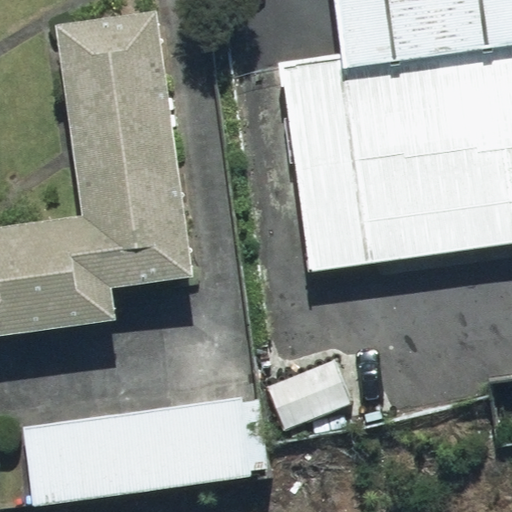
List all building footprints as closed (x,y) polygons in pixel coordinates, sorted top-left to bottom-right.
[(511,0),(354,0),(362,55),(511,32),(511,0)] [(0,330),(142,313),(138,282),(216,272),(183,6),(76,19),(100,211),(0,223),(0,330)] [(511,248),(511,32),(362,55),(295,65),(327,277),(511,248)] [(341,354),(274,380),(293,429),(360,402),(341,354)] [(259,387),(28,420),(40,500),(270,468),(259,387)]
